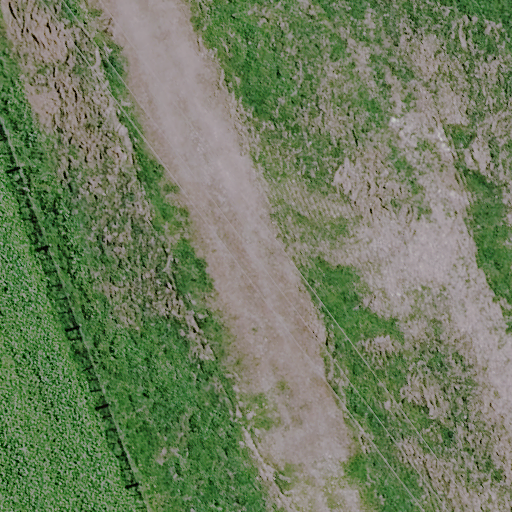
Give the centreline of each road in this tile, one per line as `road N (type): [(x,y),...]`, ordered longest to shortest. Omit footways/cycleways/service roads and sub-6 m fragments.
road 1 (secondary): [(324,0),(496,511)]
road 2 (secondary): [(119,511),(0,153)]
